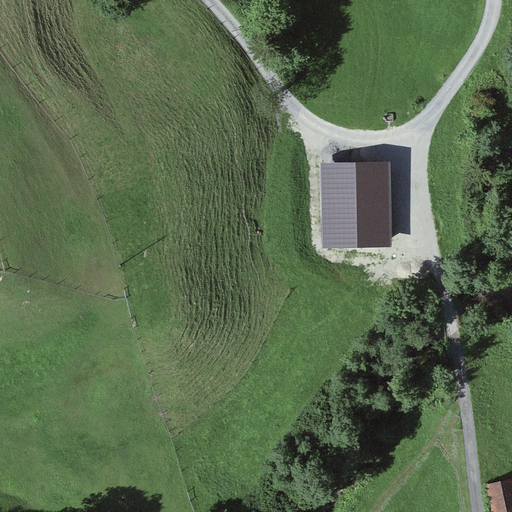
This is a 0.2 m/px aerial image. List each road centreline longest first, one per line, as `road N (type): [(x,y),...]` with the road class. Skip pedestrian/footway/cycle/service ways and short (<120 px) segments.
road 1 (track): [(411,144),(454,334),(480,511)]
road 2 (track): [(211,0),(314,123),(411,144)]
road 3 (track): [(494,0),(475,54),(411,144)]
